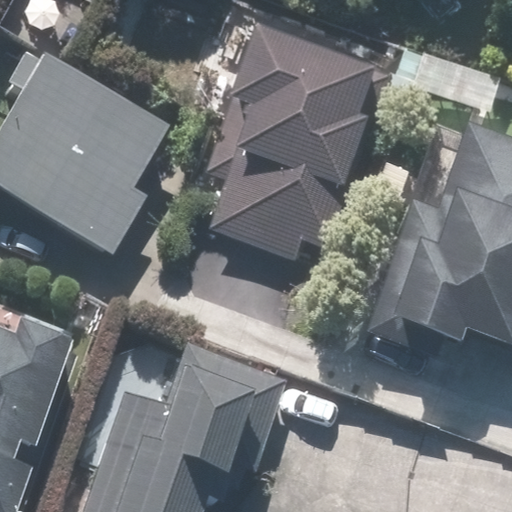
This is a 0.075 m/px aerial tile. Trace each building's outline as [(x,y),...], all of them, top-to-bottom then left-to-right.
[(248,51),(212,155),(235,163),(209,239),(292,268),(297,253),(320,261),(361,143),(345,137),(362,91),(248,51)] [(131,213),(114,204),(147,143),(7,67),(0,80),(0,219),(98,273),(131,213)] [(511,169),(455,149),(430,230),(405,223),(366,346),(456,374),(461,357),(504,371),(511,344),(511,169)] [(0,503),(4,491),(0,490),(0,470),(8,473),(42,367),(0,354),(0,503)] [(270,389),(166,359),(154,397),(148,395),(141,420),(100,408),(70,511),(180,511),(182,506),(197,511),(209,467),(244,477),(270,389)]
